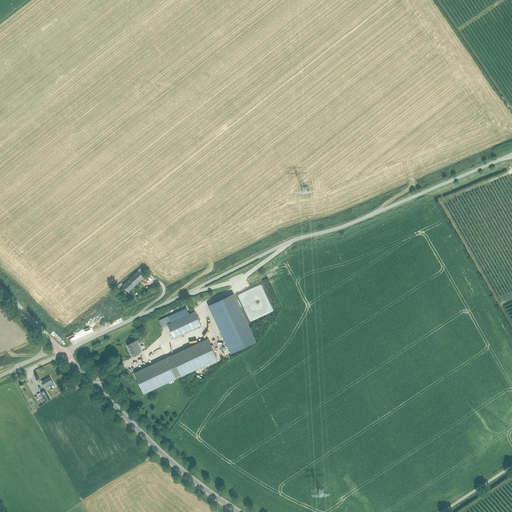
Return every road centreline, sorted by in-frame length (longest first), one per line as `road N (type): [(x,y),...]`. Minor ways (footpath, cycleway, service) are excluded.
road 1 (unclassified): [(511,155),(277,247),(60,350)]
road 2 (secondary): [(239,511),(161,453),(60,350)]
